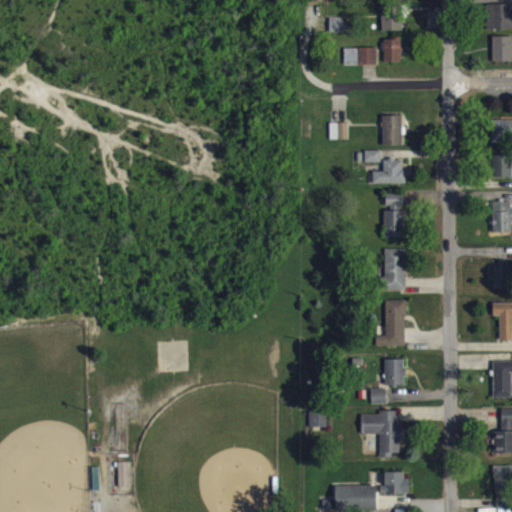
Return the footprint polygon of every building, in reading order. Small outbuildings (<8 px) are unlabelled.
[(384,39),(405,38),(405,12),(383,13),(384,39)] [(511,12),(488,12),(489,36),(511,35),(511,19),(511,12)] [(348,40),(348,26),(330,26),(330,40),(348,40)] [(511,44),(494,45),(494,70),(511,69),(511,44)] [(385,69),(403,69),(403,46),(386,46),(385,69)] [(378,55),(360,55),(360,73),(378,73),(378,55)] [(346,73),(359,73),(359,56),(346,56),(346,73)] [(404,124),(384,124),(385,153),(404,153),(404,124)] [(511,149),(511,128),(493,129),(493,150),(511,149)] [(349,130),(331,131),(331,148),(349,148),(349,130)] [(367,170),(382,170),(382,158),(366,159),(367,170)] [(495,186),(511,185),(511,162),(494,163),(495,186)] [(374,192),(409,191),(409,177),(405,177),(405,167),(385,168),(385,179),(374,179),(374,192)] [(404,202),(387,201),(387,214),(404,214),(404,202)] [(511,209),(494,210),(494,241),(511,240),(511,209)] [(386,245),(407,246),(407,219),(386,219),(386,245)] [(407,256),(386,257),(386,298),(408,298),(407,256)] [(495,296),(511,297),(511,274),(495,274),(495,296)] [(407,309),(387,309),(387,343),(378,344),(378,354),(407,353),(407,309)] [(511,311),(495,311),(495,324),(502,324),(501,348),(511,348),(511,311)] [(406,367),(387,368),(387,394),(407,393),(406,367)] [(495,406),(511,405),(511,369),(495,370),(495,406)] [(388,397),(370,398),(371,412),(388,412),(388,397)] [(511,417),(503,417),(503,439),(495,440),(496,462),(511,461),(511,417)] [(311,435),(328,435),(329,420),(312,419),(311,435)] [(363,423),(363,442),(382,442),(382,466),(394,466),(394,461),(402,461),(401,451),(405,451),(405,430),(399,431),(399,419),(382,419),(382,422),(363,423)] [(511,511),(511,473),(496,474),(496,511),(511,511)] [(409,480),(387,480),(387,494),(381,494),(382,503),(409,502),(409,480)] [(337,494),(337,511),(378,511),(378,493),(337,494)]
